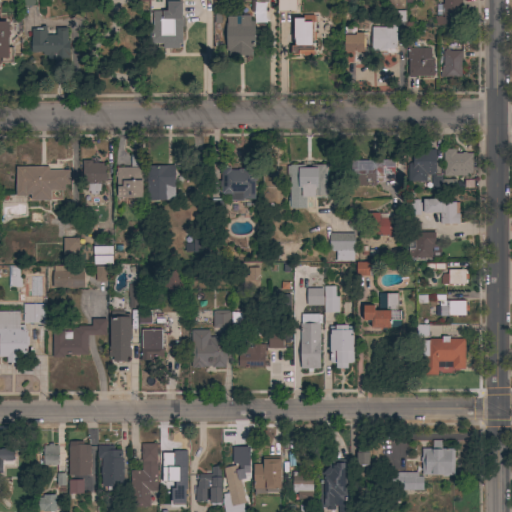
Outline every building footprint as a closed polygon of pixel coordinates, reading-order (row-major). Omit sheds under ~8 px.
[(34,0),(35,6),(28,6),(28,8),(23,8),(23,7),(22,7),(22,0),(34,0)] [(296,0),(296,12),(277,12),(277,0),(296,0)] [(461,0),(462,24),(434,25),(434,15),(436,15),(436,4),(443,4),(443,0),(461,0)] [(182,18),(184,18),(184,28),(182,28),(182,43),(179,43),(179,49),(163,49),(163,44),(150,44),(150,28),(152,28),(152,11),(167,11),(167,2),(182,2),(182,18)] [(392,22),(392,9),(405,9),(405,22),(392,22)] [(228,51),(226,51),(226,23),(226,17),(236,17),(236,23),(240,23),(239,17),(250,17),(250,22),(254,22),(254,30),(256,30),(256,39),(254,39),(254,51),(252,51),(252,56),(228,56),(228,51)] [(303,18),(303,22),(313,22),(313,32),(315,32),(315,40),(313,40),(313,50),(312,50),(312,54),(311,54),(311,56),(303,56),(303,54),(291,54),(291,46),(295,46),(295,38),(293,38),(293,18),(303,18)] [(0,22),(8,22),(8,48),(13,48),(13,63),(0,63),(0,22)] [(31,29),(41,28),(41,26),(46,26),(46,35),(56,35),(56,28),(67,28),(67,41),(69,41),(69,59),(55,59),(48,60),(48,56),(43,56),(43,52),(31,52),(31,29)] [(392,27),(392,35),(396,35),(396,48),(389,48),(389,52),(371,52),(371,27),(392,27)] [(343,35),(355,35),(355,33),(363,33),(363,39),(365,39),(365,47),(363,48),(363,52),(357,52),(357,50),(353,50),(353,52),(344,52),(343,35)] [(430,59),(433,59),(433,76),(415,76),(415,77),(408,77),(408,59),(407,59),(407,50),(405,50),(405,44),(410,44),(410,48),(430,48),(430,59)] [(444,51),(444,50),(449,50),(449,51),(462,51),(462,58),(460,58),(460,77),(440,77),(440,73),(442,73),(441,65),(443,65),(443,51),(444,51)] [(443,149),(455,149),(455,153),(461,153),(461,152),(466,152),(466,153),(472,153),(472,173),(466,173),(466,176),(443,176),(443,149)] [(412,163),(412,150),(435,150),(435,173),(434,173),(434,175),(426,175),(426,181),(408,182),(408,164),(412,163)] [(91,160),(91,163),(103,163),(103,166),(106,166),(106,181),(100,182),(100,183),(101,183),(101,188),(100,188),(100,191),(98,191),(98,195),(90,195),(90,191),(88,191),(88,188),(83,188),(82,166),(82,161),(91,160)] [(394,174),(393,174),(393,179),(385,179),(385,182),(375,182),(375,186),(351,186),(351,161),(394,160),(394,174)] [(326,196),(315,196),(315,197),(306,197),(306,208),(290,209),(289,176),(287,176),(287,166),(290,166),(290,165),(305,165),(305,168),(311,168),(311,165),(326,165),(326,196)] [(146,166),(174,166),(175,200),(147,200),(146,166)] [(231,194),(223,194),(223,193),(221,193),(221,167),(230,167),(230,170),(238,170),(238,169),(242,169),(242,166),(254,166),(255,199),(243,199),(243,201),(231,201),(231,194)] [(16,167),(49,167),(49,171),(70,171),(70,190),(51,191),(51,200),(31,200),(30,195),(28,195),(28,196),(16,196),(16,167)] [(114,188),(113,169),(116,169),(116,168),(142,167),(142,198),(124,198),(124,199),(117,199),(117,188),(114,188)] [(459,215),(460,215),(460,217),(459,217),(459,220),(460,220),(460,222),(458,222),(458,224),(455,224),(455,225),(451,225),(448,225),(443,225),(443,224),(440,224),(440,213),(423,213),(423,212),(420,212),(420,215),(408,215),(408,201),(406,201),(406,192),(413,192),(413,200),(419,200),(419,203),(422,203),(422,199),(441,199),(441,203),(459,203),(459,215)] [(397,218),(397,236),(366,236),(365,213),(379,213),(379,218),(397,218)] [(354,234),(354,250),(353,250),(353,261),(336,261),(336,252),(332,251),(332,250),(328,250),(329,233),(354,234)] [(431,258),(413,258),(408,258),(408,233),(434,233),(434,244),(431,244),(431,258)] [(208,237),(209,252),(193,253),(192,238),(208,237)] [(63,238),(78,238),(78,254),(63,254),(63,238)] [(112,245),(112,264),(93,265),(93,245),(112,245)] [(369,262),(369,276),(356,276),(356,262),(369,262)] [(83,272),(84,272),(84,287),(77,288),(77,289),(73,289),(73,287),(52,288),(52,272),(53,272),(53,267),(83,266),(83,272)] [(107,266),(106,282),(95,282),(95,266),(107,266)] [(21,287),(9,287),(8,269),(19,268),(19,277),(21,279),(21,287)] [(260,289),(243,289),(243,276),(248,275),(248,268),(259,268),(260,289)] [(460,270),(460,268),(463,268),(463,269),(465,269),(465,271),(466,270),(466,274),(465,274),(465,275),(467,275),(467,279),(465,279),(465,280),(466,280),(467,283),(465,283),(465,284),(463,284),(463,286),(461,286),(461,284),(459,284),(459,286),(457,286),(457,284),(454,284),(454,286),(452,286),(452,285),(446,285),(446,286),(443,286),(443,285),(441,285),(441,277),(442,277),(442,274),(447,274),(447,270),(460,270)] [(184,288),(171,295),(161,277),(175,270),(184,288)] [(137,308),(129,308),(129,298),(128,298),(128,284),(137,284),(137,308)] [(335,286),(335,297),(338,297),(338,313),(324,313),(324,286),(335,286)] [(322,288),(322,306),(306,306),(306,289),(322,288)] [(373,306),(374,311),(386,311),(386,293),(397,293),(398,311),(400,311),(400,319),(390,320),(390,328),(371,328),(370,320),(363,321),(363,306),(373,306)] [(290,327),(277,327),(276,295),(290,295),(290,327)] [(445,295),(445,301),(465,301),(465,305),(468,305),(468,312),(466,312),(466,316),(439,316),(435,316),(435,306),(439,306),(439,301),(435,301),(435,295),(445,295)] [(45,323),(23,323),(23,313),(24,313),(24,304),(45,304),(45,323)] [(230,310),(230,327),(213,328),(212,311),(230,310)] [(110,317),(110,311),(124,311),(124,314),(130,314),(130,325),(131,325),(131,336),(130,336),(130,340),(129,340),(129,348),(130,348),(130,356),(126,357),(126,361),(113,361),(113,357),(108,357),(108,345),(110,345),(109,317),(110,317)] [(0,312),(19,312),(19,325),(25,325),(25,330),(26,330),(26,332),(27,332),(27,337),(28,337),(28,346),(27,346),(27,357),(18,357),(18,363),(7,363),(7,357),(0,357),(0,312)] [(247,313),(247,325),(231,325),(231,312),(247,313)] [(151,313),(151,324),(138,324),(138,313),(151,313)] [(301,324),(301,314),(318,314),(318,319),(320,319),(320,321),(318,321),(318,324),(320,324),(320,341),(319,341),(319,369),(300,369),(300,324),(301,324)] [(87,335),(87,355),(64,355),(64,358),(52,358),(52,331),(64,331),(64,332),(71,332),(71,328),(78,328),(78,326),(91,326),(91,319),(105,319),(105,335),(87,335)] [(353,363),(351,363),(351,364),(347,364),(347,368),(335,369),(335,363),(331,363),(330,363),(329,327),(334,327),(334,325),(347,325),(347,327),(352,327),(353,363)] [(428,337),(415,337),(415,325),(428,325),(428,337)] [(161,330),(161,347),(163,347),(163,356),(155,356),(155,359),(150,359),(150,361),(141,361),(141,330),(161,330)] [(210,330),(210,337),(226,337),(226,360),(226,367),(212,367),(212,366),(205,366),(205,368),(191,368),(191,330),(210,330)] [(267,332),(282,331),(283,348),(268,348),(267,332)] [(441,339),(441,337),(448,337),(448,339),(464,339),(464,369),(452,369),(452,367),(437,367),(437,376),(424,376),(424,357),(422,357),(422,340),(429,340),(429,339),(441,339)] [(238,367),(238,347),(253,347),(253,349),(264,349),(264,367),(238,367)] [(442,476),(442,475),(422,475),(422,463),(420,463),(420,458),(421,458),(421,449),(432,449),(432,441),(441,441),(441,449),(454,449),(454,475),(442,476)] [(83,442),(83,445),(89,445),(90,475),(69,476),(68,442),(83,442)] [(58,465),(43,465),(43,446),(48,446),(48,444),(53,444),(53,446),(58,446),(58,465)] [(141,470),(141,444),(156,444),(156,464),(157,464),(157,491),(149,491),(149,507),(130,507),(130,470),(141,470)] [(98,459),(98,457),(97,457),(97,446),(114,446),(114,451),(121,451),(121,458),(123,458),(123,489),(107,489),(107,487),(101,488),(101,459),(98,459)] [(356,452),(357,452),(357,448),(368,448),(368,452),(368,461),(368,464),(369,464),(369,471),(358,471),(358,465),(356,465),(356,461),(356,452)] [(0,450),(1,450),(1,449),(13,449),(14,466),(2,466),(2,473),(0,473),(0,450)] [(252,465),(261,465),(261,457),(280,457),(280,463),(280,489),(279,489),(279,492),(267,492),(267,489),(253,489),(252,465)] [(348,506),(335,506),(335,510),(325,510),(325,507),(320,507),(320,471),(325,465),(332,465),(331,461),(347,460),(348,506)] [(222,468),(236,465),(247,511),(244,511),(224,511),(222,502),(225,489),(227,488),(226,485),(222,468)] [(188,471),(188,493),(183,493),(183,498),(172,499),(172,495),(164,493),(164,487),(167,487),(167,478),(172,478),(172,471),(188,471)] [(211,475),(211,472),(220,472),(220,506),(210,506),(210,503),(209,503),(209,489),(206,489),(206,502),(197,502),(197,481),(199,481),(199,475),(211,475)] [(298,472),(298,474),(312,474),(312,493),(312,499),(297,499),(297,493),(292,493),(292,472),(298,472)] [(417,477),(422,477),(422,491),(402,490),(402,486),(389,486),(389,473),(397,474),(397,472),(417,473),(417,477)] [(83,480),(83,494),(68,494),(68,480),(83,480)] [(55,511),(43,511),(38,511),(38,498),(42,498),(42,495),(55,495),(55,511)]
